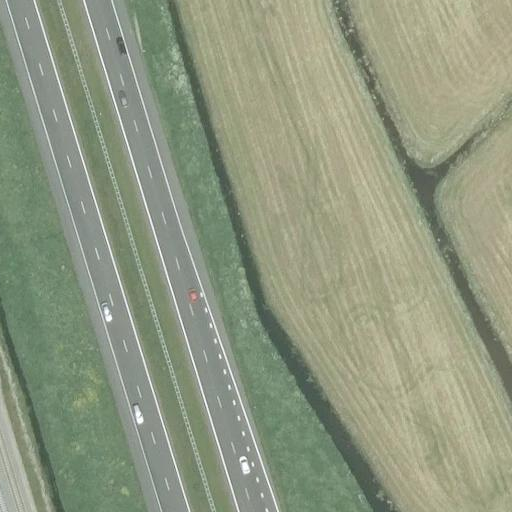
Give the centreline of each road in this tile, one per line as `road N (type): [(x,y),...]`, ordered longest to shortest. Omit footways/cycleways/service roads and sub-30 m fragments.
road 1 (motorway): [(251,511),(96,0)]
road 2 (motorway): [(21,0),(176,511)]
